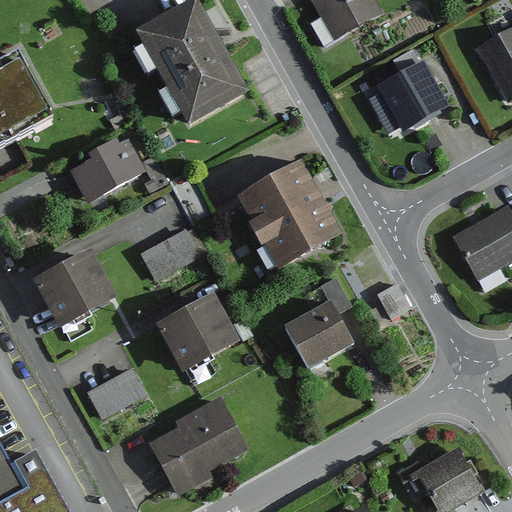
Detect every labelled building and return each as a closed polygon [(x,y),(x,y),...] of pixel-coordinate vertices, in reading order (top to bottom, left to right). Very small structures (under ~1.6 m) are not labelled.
[(307,0),(335,49),(383,22),(370,0),(307,0)] [(192,11),(137,42),(188,132),(243,101),(192,11)] [(511,36),(484,53),(511,99),(511,36)] [(19,64),(0,75),(0,153),(53,123),(19,64)] [(425,70),(377,95),(399,138),(448,112),(425,70)] [(125,143),(68,172),(85,205),(142,177),(125,143)] [(298,170),(237,204),(276,273),(336,239),(298,170)] [(511,212),(456,244),(478,284),(511,265),(511,212)] [(185,239),(142,262),(156,288),(199,266),(185,239)] [(88,258),(33,287),(60,337),(114,309),(88,258)] [(329,313),(288,336),(309,373),(348,350),(336,328),(354,317),(334,284),(318,293),(329,313)] [(395,294),(377,304),(392,329),(409,318),(395,294)] [(209,302),(155,332),(182,379),(236,349),(209,302)] [(131,375),(87,401),(102,426),(146,401),(131,375)] [(220,411),(149,450),(177,500),(248,460),(220,411)] [(0,445),(0,511),(64,511),(38,464),(17,476),(0,445)] [(450,451),(408,476),(429,511),(453,511),(478,497),(450,451)]
